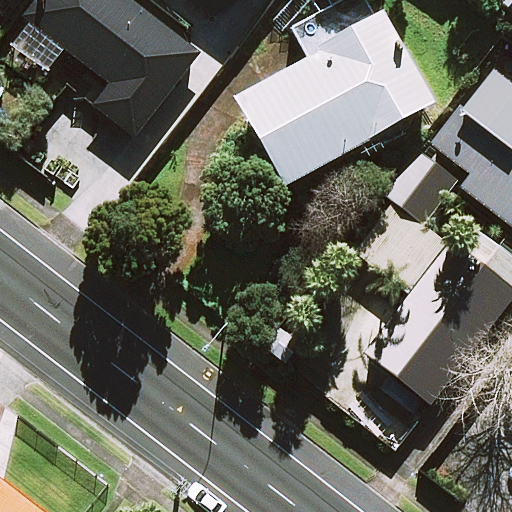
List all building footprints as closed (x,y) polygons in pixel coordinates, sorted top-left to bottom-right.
[(199,52),(132,0),(40,0),(6,44),(44,73),(65,46),(112,83),(95,105),(134,136),(199,52)] [(224,0),(258,25),(277,0),(224,0)] [(433,101),(376,0),(343,0),(294,28),(310,57),(239,98),(288,184),(433,101)] [(511,82),(491,67),(388,201),(423,227),(457,184),(511,226),(511,82)] [(77,202),(112,159),(76,130),(80,124),(59,107),(20,155),(77,202)] [(423,227),(388,201),(351,248),(408,292),(444,244),(423,227)] [(511,296),(511,257),(467,223),(367,354),(431,403),(511,296)] [(45,468),(28,487),(55,511),(59,511),(75,494),(45,468)] [(0,511),(42,511),(0,480),(0,511)]
